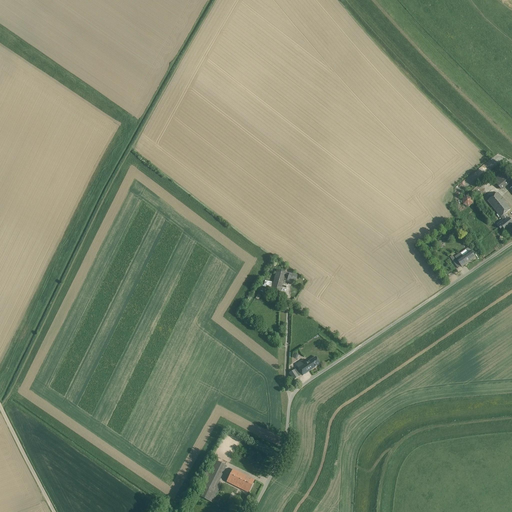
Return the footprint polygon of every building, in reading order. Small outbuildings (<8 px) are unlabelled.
[(511,181),(511,180),(504,171),(493,180),(502,190),(511,181)] [(501,217),(502,217),(505,214),(511,209),(505,203),(506,203),(503,199),(497,193),(488,201),(501,217)] [(472,197),(467,195),(462,199),(463,205),(469,207),(473,203),(472,197)] [(505,214),(502,217),(503,219),(496,225),(500,230),(503,228),(505,231),(509,228),(508,227),(511,224),(511,222),(509,219),(505,214)] [(476,258),(471,251),(463,257),(461,255),(456,259),(457,261),(456,261),(452,256),(450,257),(458,269),(461,267),(462,267),(476,258)] [(297,276),(277,271),(273,283),(265,281),(264,285),(272,287),(271,291),(280,293),(284,278),(288,279),(287,281),(295,283),(297,276)] [(320,364),(315,357),(306,363),(303,359),(295,365),(303,376),(320,364)] [(298,377),(294,370),(289,373),(293,380),(298,377)] [(227,466),(216,461),(199,496),(212,503),(221,485),(219,484),(220,482),(219,481),(227,466)] [(250,478),(232,469),(226,482),(243,490),(248,493),(254,480),(250,478)]
